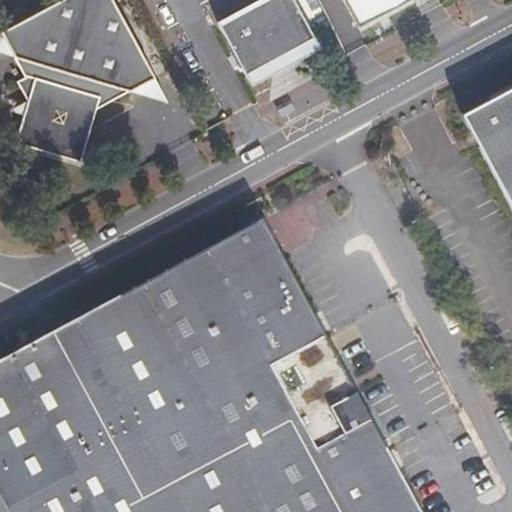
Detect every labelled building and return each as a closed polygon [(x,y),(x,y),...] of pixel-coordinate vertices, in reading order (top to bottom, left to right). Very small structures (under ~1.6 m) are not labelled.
[(28,89),(39,111),(46,107),(50,115),(50,126),(34,122),(27,152),(92,170),(105,117),(140,100),(165,87),(119,0),(90,0),(12,40),(24,64),(36,86),(28,89)] [(254,78),(258,85),(326,48),(299,0),(296,0),(231,35),(248,67),(257,67),(254,78)] [(397,0),(347,0),(359,20),(397,0)] [(0,46),(0,56),(24,64),(12,40),(0,46)] [(326,48),(258,85),(263,95),(331,58),(326,48)] [(248,67),(254,78),(257,67),(248,67)] [(511,86),(461,115),(511,207),(511,86)] [(165,87),(140,100),(178,111),(165,87)] [(46,107),(39,111),(21,119),(34,122),(50,126),(50,115),(46,107)] [(0,361),(0,511),(421,511),(268,221),(0,361)]
